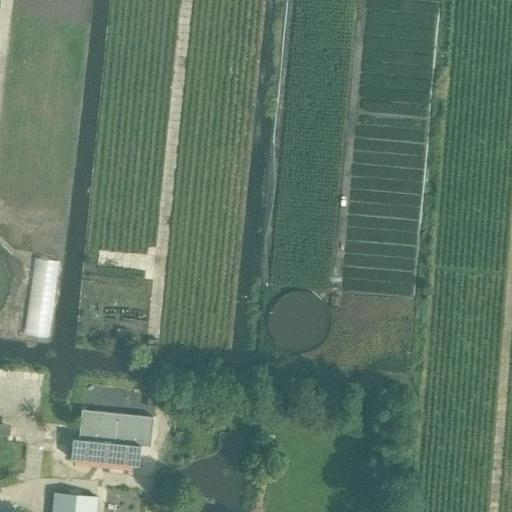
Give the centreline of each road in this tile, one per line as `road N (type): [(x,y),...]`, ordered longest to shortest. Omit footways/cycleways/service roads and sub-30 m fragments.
road 1 (track): [(185,0),(152,338)]
road 2 (track): [(493,511),(511,270)]
